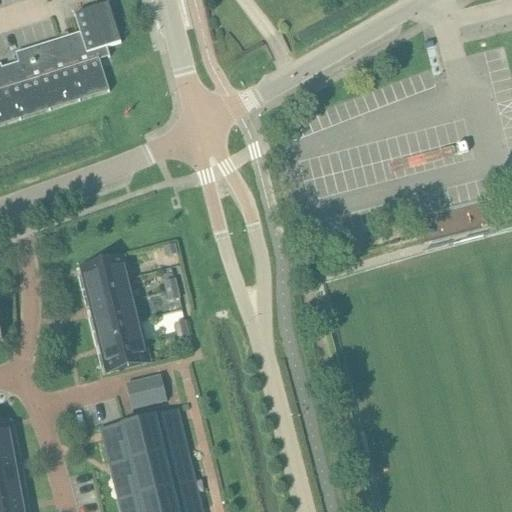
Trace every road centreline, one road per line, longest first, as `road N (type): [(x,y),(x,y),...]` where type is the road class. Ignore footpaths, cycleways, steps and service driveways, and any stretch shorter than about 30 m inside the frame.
road 1 (residential): [(198,133),(428,0)]
road 2 (tertiary): [(264,351),(262,257),(252,220),(198,133)]
road 3 (tertiary): [(198,133),(219,232),(264,351)]
road 4 (unclassified): [(10,205),(198,133)]
road 5 (unclassified): [(10,205),(26,259),(30,321),(21,375)]
road 6 (tertiary): [(304,511),(264,351)]
road 7 (unclassified): [(21,375),(42,407),(67,511)]
road 8 (tertiary): [(198,133),(166,0)]
